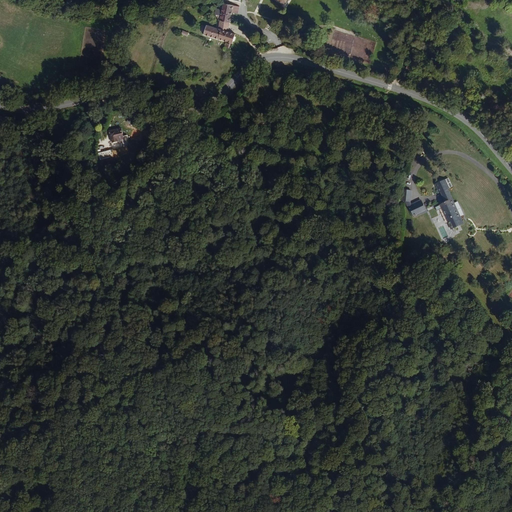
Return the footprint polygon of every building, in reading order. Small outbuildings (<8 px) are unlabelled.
[(230,9),(232,2),(224,0),(221,0),(221,3),(219,8),(216,17),(227,20),(230,9)] [(224,27),(227,20),(216,17),(213,24),(209,23),(206,31),(228,38),(231,30),(224,27)] [(206,31),(209,23),(201,20),(198,28),(206,31)] [(224,45),(226,39),(218,37),(216,43),(224,45)] [(117,137),(123,135),(121,128),(109,131),(112,144),(118,142),(117,137)] [(110,150),(98,153),(100,160),(112,157),(110,150)] [(466,227),(447,193),(451,191),(446,183),(434,190),(438,198),(440,197),(445,208),(436,212),(438,217),(443,214),(455,234),(466,227)] [(411,210),(411,199),(403,199),(403,210),(406,210),(411,210)] [(418,220),(426,215),(422,208),(413,213),(410,215),(416,224),(419,222),(418,220)] [(413,213),(411,210),(406,210),(414,225),(416,224),(410,215),(413,213)]
